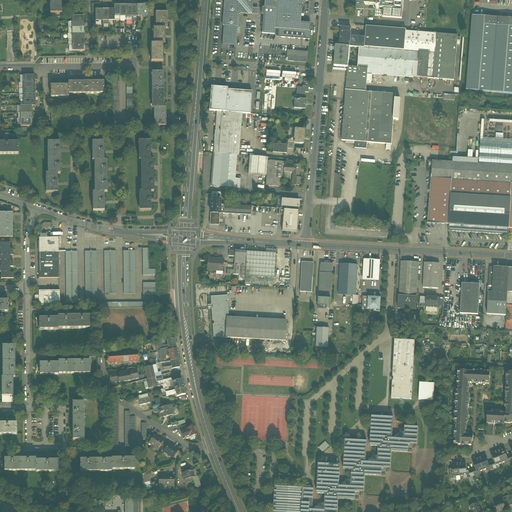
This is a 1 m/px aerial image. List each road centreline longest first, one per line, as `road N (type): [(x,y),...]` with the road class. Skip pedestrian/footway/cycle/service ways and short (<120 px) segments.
road 1 (secondary): [(204,0),(184,236)]
road 2 (secondary): [(184,236),(187,340),(211,443)]
road 3 (tertiary): [(511,255),(306,244)]
road 4 (residential): [(306,244),(320,71)]
road 5 (residential): [(184,236),(118,232),(31,206)]
road 6 (residential): [(211,443),(186,445),(99,386),(100,365)]
road 7 (residential): [(0,67),(136,65)]
road 8 (tertiary): [(306,244),(184,236)]
road 9 (residential): [(26,288),(29,408)]
